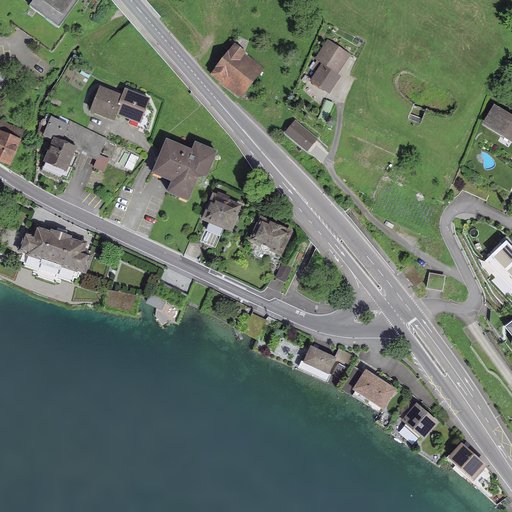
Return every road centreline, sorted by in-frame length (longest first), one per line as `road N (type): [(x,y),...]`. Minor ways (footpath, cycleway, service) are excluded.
road 1 (tertiary): [(0,172),(303,319),(347,324),(391,302)]
road 2 (primary): [(130,0),(391,302)]
road 3 (residential): [(407,320),(433,305),(474,306),(446,229),(451,211),(481,208),(511,224)]
road 4 (primary): [(407,320),(511,465)]
